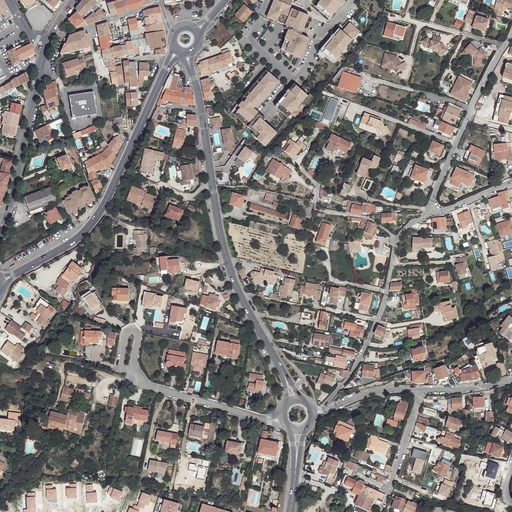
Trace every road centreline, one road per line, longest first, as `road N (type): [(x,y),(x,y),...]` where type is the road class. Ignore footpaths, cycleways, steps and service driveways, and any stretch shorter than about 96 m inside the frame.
road 1 (secondary): [(200,110),(230,273),(279,366)]
road 2 (secondary): [(13,274),(88,227),(167,64)]
road 3 (residential): [(322,409),(377,320),(396,237)]
road 4 (residential): [(0,235),(42,56)]
road 5 (residential): [(429,208),(506,46)]
road 6 (residential): [(262,419),(143,384),(130,372)]
